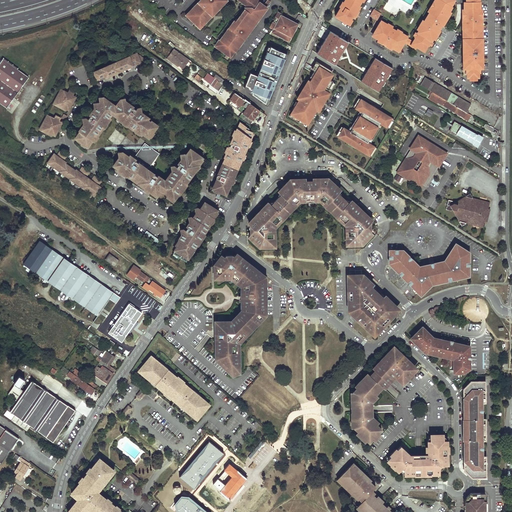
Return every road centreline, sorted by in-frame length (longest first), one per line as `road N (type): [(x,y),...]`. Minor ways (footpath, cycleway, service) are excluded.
road 1 (tertiary): [(218,233),(87,428),(56,511)]
road 2 (residential): [(197,191),(169,212),(158,210),(71,145),(68,133),(92,93),(124,82)]
road 3 (tertiary): [(324,0),(234,208)]
road 4 (residential): [(362,362),(329,397),(328,418),(397,482),(447,483)]
road 5 (residential): [(197,191),(219,118),(158,71),(144,78)]
road 6 (residential): [(459,474),(455,396),(395,331)]
road 7 (secondary): [(507,102),(511,266)]
road 8 (residential): [(358,341),(324,314),(301,310),(296,292),(239,246)]
road 9 (residential): [(374,0),(353,33),(399,61),(433,64)]
